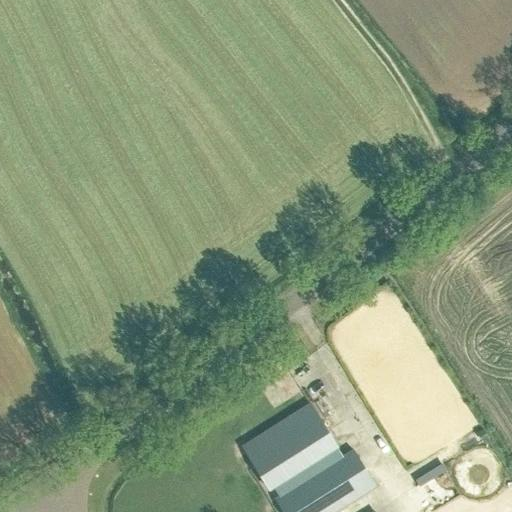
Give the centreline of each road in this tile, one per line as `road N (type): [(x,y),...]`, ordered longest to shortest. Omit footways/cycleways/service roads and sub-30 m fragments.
road 1 (tertiary): [(52,477),(286,306),(511,125)]
road 2 (track): [(451,172),(391,73),(334,0)]
